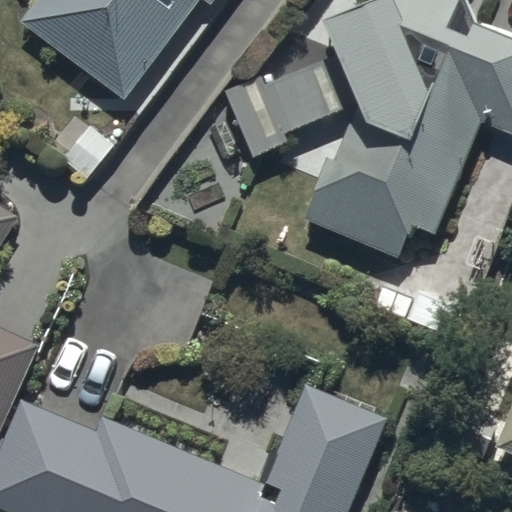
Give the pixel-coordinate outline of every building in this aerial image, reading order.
[(34,0),(23,17),(127,96),(198,0),(210,0),(214,2),(215,0),(34,0)] [(358,94),(304,217),(399,252),(413,218),(435,227),(481,117),(511,128),(511,31),(472,14),(466,0),(328,0),(323,2),(358,94)] [(0,433),(41,340),(0,317),(0,246),(22,211),(0,197),(0,433)] [(511,270),(500,302),(511,306),(511,270)] [(24,393),(0,450),(0,505),(16,511),(344,511),(386,413),(303,379),(263,474),(100,407),(93,422),(24,393)] [(511,397),(494,441),(511,448),(511,397)]
